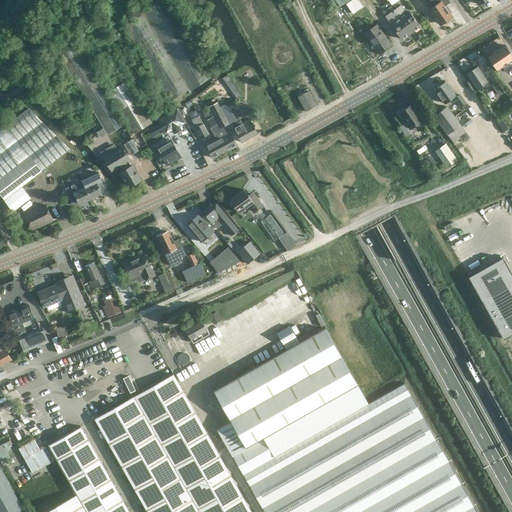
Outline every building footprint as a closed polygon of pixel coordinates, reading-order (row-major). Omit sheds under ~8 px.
[(210,77),(161,0),(158,0),(122,22),(170,101),(188,90),(190,92),(210,77)] [(358,0),(351,0),(346,4),(353,14),(363,7),(358,0)] [(430,9),(441,24),(451,17),(444,6),(450,2),(448,0),(430,0),(427,3),(431,8),(430,9)] [(395,10),(410,32),(413,30),(414,32),(420,28),(419,26),(420,25),(409,11),(407,13),(401,5),(395,10)] [(391,24),(401,39),(402,38),(403,40),(409,36),(408,34),(410,32),(395,10),(386,16),(391,24)] [(376,24),(364,32),(380,54),(392,46),(376,24)] [(53,45),(107,135),(125,124),(73,36),(53,45)] [(151,123),(104,45),(86,55),(133,134),(151,123)] [(511,67),(511,55),(505,45),(488,56),(498,71),(502,67),(506,72),(511,67)] [(488,79),(487,80),(477,66),(466,73),(477,89),(479,87),(482,92),(492,86),(488,79)] [(461,107),(466,102),(460,94),(457,96),(445,81),(434,89),(445,103),(450,100),(452,103),(455,100),(461,107)] [(306,111),(317,105),(309,90),(298,97),(306,111)] [(207,108),(210,111),(204,114),(212,127),(219,123),(221,128),(232,122),(236,120),(227,102),(219,106),(217,102),(207,108)] [(412,129),(424,121),(412,105),(401,113),(412,129)] [(463,142),(470,137),(447,106),(434,116),(455,144),(456,143),(455,141),(460,138),(463,142)] [(0,194),(4,200),(22,187),(37,175),(70,149),(28,108),(0,129),(0,194)] [(160,122),(148,129),(152,136),(165,129),(167,133),(172,130),(174,133),(181,129),(179,126),(185,122),(178,109),(158,120),(160,122)] [(192,119),(202,138),(209,134),(196,110),(189,113),(192,119)] [(241,142),(257,133),(250,119),(242,123),(239,118),(232,122),(235,127),(234,128),(241,142)] [(404,124),(399,127),(406,137),(410,134),(404,124)] [(216,136),(205,143),(212,158),(237,144),(229,130),(224,133),(222,130),(214,133),(216,136)] [(159,152),(157,153),(159,157),(161,156),(167,164),(180,156),(172,143),(171,143),(169,141),(170,141),(165,134),(155,139),(159,147),(160,146),(162,148),(158,151),(159,152)] [(435,151),(446,167),(456,160),(445,143),(435,151)] [(123,170),(120,172),(124,179),(129,186),(141,179),(132,165),(129,161),(130,160),(122,147),(104,158),(112,171),(121,165),(123,170)] [(91,199),(102,193),(98,187),(104,184),(98,172),(82,180),(91,199)] [(80,204),(91,199),(82,180),(65,188),(71,200),(76,197),(80,204)] [(22,187),(4,200),(13,211),(30,198),(22,187)] [(229,199),(239,213),(248,206),(253,213),(263,206),(254,194),(249,198),(243,189),(229,199)] [(45,204),(24,214),(32,230),(53,220),(45,204)] [(201,212),(213,226),(214,226),(210,221),(216,216),(232,234),(238,229),(221,208),(217,212),(210,204),(201,212)] [(201,242),(211,233),(209,230),(213,226),(201,212),(186,224),(201,242)] [(168,258),(179,253),(168,231),(163,233),(162,232),(158,234),(158,236),(157,236),(165,254),(166,254),(168,258)] [(286,248),(287,250),(297,247),(286,233),(279,239),(286,248)] [(237,253),(246,265),(259,254),(250,243),(237,253)] [(228,247),(209,263),(217,273),(240,262),(228,247)] [(142,273),(145,279),(154,276),(144,254),(122,264),(129,279),(142,273)] [(194,254),(187,257),(191,266),(198,263),(194,254)] [(511,273),(503,257),(468,276),(503,339),(511,333),(511,273)] [(84,266),(90,281),(88,282),(91,290),(104,284),(94,262),(84,266)] [(200,263),(182,271),(187,282),(205,274),(200,263)] [(164,274),(158,277),(166,294),(172,291),(164,274)] [(37,292),(43,308),(62,301),(67,313),(84,305),(72,275),(54,282),(55,284),(37,292)] [(116,302),(105,306),(102,307),(106,317),(120,312),(116,302)] [(7,313),(13,328),(33,319),(28,304),(7,313)] [(209,316),(214,325),(222,321),(221,319),(217,312),(209,316)] [(208,334),(207,330),(201,321),(186,330),(191,339),(192,342),(208,334)] [(284,344),(297,337),(289,324),(277,331),(284,344)] [(65,327),(56,329),(58,338),(67,337),(65,327)] [(239,376),(255,404),(229,419),(246,447),(357,384),(325,328),(239,376)] [(19,337),(24,351),(39,345),(33,331),(19,337)] [(5,350),(0,352),(0,367),(11,361),(5,350)] [(251,511),(173,373),(94,418),(147,511),(251,511)] [(477,511),(436,438),(405,383),(275,457),(245,474),(246,476),(242,479),(260,511),(477,511)] [(128,511),(81,426),(48,444),(76,494),(43,511),(128,511)] [(7,452),(12,449),(10,445),(12,444),(8,436),(0,439),(0,458),(2,462),(10,459),(7,452)] [(19,449),(32,472),(52,461),(45,447),(40,450),(35,440),(19,449)] [(0,511),(20,511),(0,475),(0,511)]
